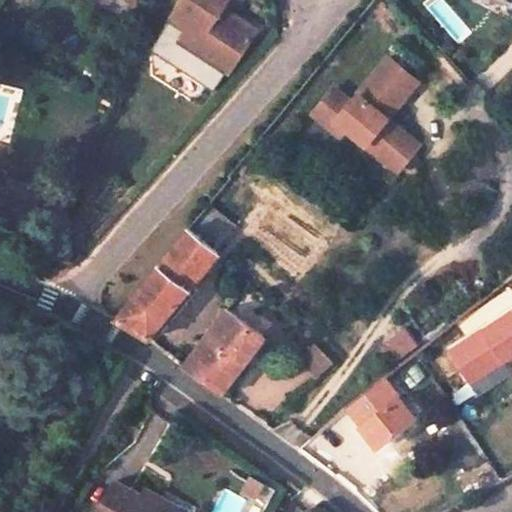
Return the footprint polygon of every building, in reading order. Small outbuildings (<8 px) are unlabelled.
[(228,0),(182,0),(172,17),(188,28),(177,45),(206,63),(211,54),(233,69),(256,33),(234,18),(231,21),(220,14),(222,10),(228,0)] [(446,0),(427,0),(425,2),(458,44),(472,33),(446,0)] [(234,18),(222,10),(220,14),(231,21),(234,18)] [(233,69),(211,54),(206,63),(228,77),(233,69)] [(311,113),(330,128),(336,120),(346,128),(365,143),(371,137),(403,164),(419,144),(387,117),(417,81),(387,56),(351,101),(333,86),(311,113)] [(336,120),(330,128),(340,135),(346,128),(336,120)] [(371,137),(365,143),(398,170),(403,164),(371,137)] [(40,188),(12,180),(8,196),(36,203),(40,188)] [(36,203),(8,196),(5,208),(4,211),(32,217),(36,203)] [(209,245),(189,228),(115,319),(148,338),(220,253),(209,245)] [(227,244),(217,236),(209,245),(220,253),(227,244)] [(413,318),(427,334),(471,291),(457,276),(413,318)] [(511,308),(449,351),(469,381),(511,352),(511,308)] [(240,319),(227,309),(184,365),(222,392),(252,353),(264,337),(240,319)] [(268,326),(247,309),(240,319),(261,334),(268,326)] [(400,362),(422,344),(407,326),(385,344),(400,362)] [(333,362),(314,344),(299,358),(318,377),(333,362)] [(256,356),(252,353),(248,358),(253,362),(256,356)] [(389,372),(353,400),(379,446),(416,417),(389,372)] [(250,473),(243,487),(257,494),(265,481),(250,473)] [(263,511),(276,488),(265,481),(257,494),(248,511),(263,511)] [(171,511),(142,496),(116,482),(98,511),(171,511)] [(176,511),(179,508),(146,490),(142,496),(171,511),(176,511)]
